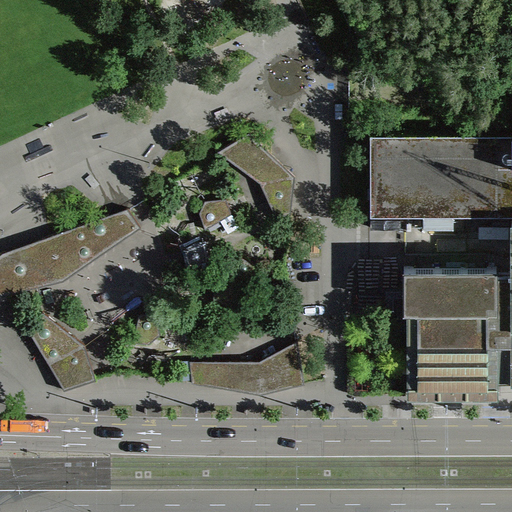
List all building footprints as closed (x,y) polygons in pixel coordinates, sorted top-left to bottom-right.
[(295,175),(248,131),(217,150),(259,182),(275,216),(289,213),(291,212),(295,175)] [(511,131),(370,133),(370,213),(511,212),(511,131)] [(226,197),(204,199),(199,211),(205,229),(231,213),(226,197)] [(2,250),(0,252),(0,295),(9,293),(64,279),(141,226),(129,208),(128,206),(31,240),(2,250)] [(511,218),(511,271),(497,271),(497,265),(404,265),(404,308),(408,308),(408,392),(497,392),(497,376),(511,376),(511,378),(511,377),(511,218)] [(214,274),(213,297),(247,316),(249,290),(263,267),(242,256),(214,274)] [(30,328),(28,329),(64,389),(96,378),(96,376),(85,343),(42,310),(30,328)] [(132,342),(149,343),(161,333),(156,312),(139,312),(132,342)] [(259,359),(189,359),(191,380),(192,382),(260,393),(303,383),(296,340),(259,359)]
